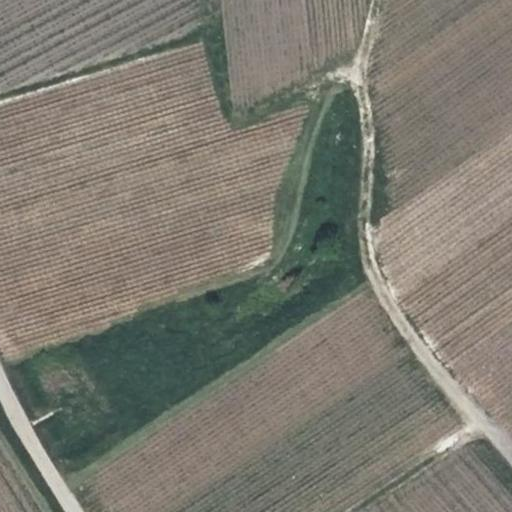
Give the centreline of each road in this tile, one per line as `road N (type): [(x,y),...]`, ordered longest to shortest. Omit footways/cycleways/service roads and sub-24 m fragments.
road 1 (track): [(377,0),(364,63),(377,137),(380,274),(511,444)]
road 2 (unclassified): [(81,511),(0,360)]
road 3 (track): [(352,511),(489,415)]
